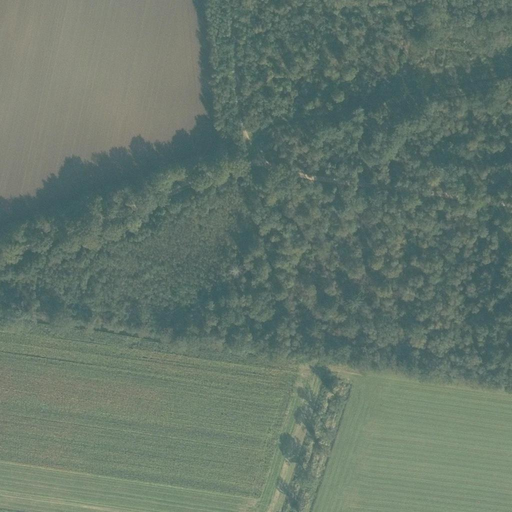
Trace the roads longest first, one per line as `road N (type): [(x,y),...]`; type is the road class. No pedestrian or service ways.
road 1 (track): [(251,143),(226,169),(0,252)]
road 2 (track): [(511,201),(291,169),(267,162),(251,143)]
road 3 (track): [(251,143),(239,120),(232,0)]
